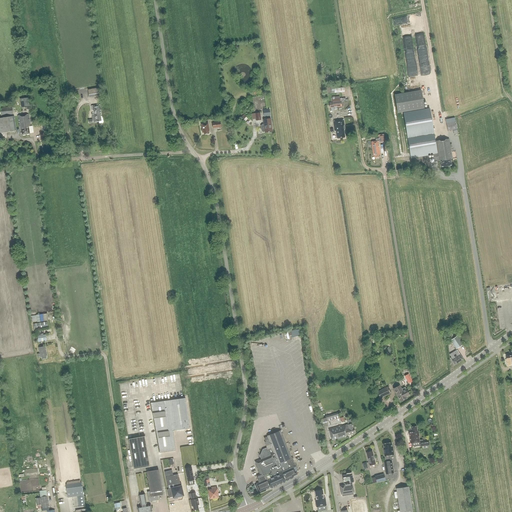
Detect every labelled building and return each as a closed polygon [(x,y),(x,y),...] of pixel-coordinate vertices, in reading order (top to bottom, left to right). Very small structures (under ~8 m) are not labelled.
[(412,15),(393,18),(395,26),(413,22),(412,15)] [(403,33),(404,44),(413,43),(413,33),(403,33)] [(418,47),(427,45),(425,38),(422,39),(422,41),(417,42),(418,47)] [(100,95),(99,88),(86,89),(87,97),(100,95)] [(421,90),(394,95),(397,113),(424,109),(421,90)] [(263,96),(253,97),(254,108),(262,107),(262,106),(266,106),(266,102),(263,102),(263,96)] [(28,98),(20,99),(21,107),(29,106),(28,98)] [(340,99),(332,99),(332,101),(329,102),(330,108),(331,111),(334,110),(337,109),(337,107),(342,106),(341,101),(340,102),(340,99)] [(101,116),(99,105),(91,106),(92,115),(91,115),(92,120),(88,120),(88,123),(95,122),(98,122),(99,124),(102,123),(103,122),(102,116),(101,116)] [(0,107),(0,109),(1,116),(13,114),(12,106),(0,107)] [(412,158),(424,156),(433,155),(435,162),(440,161),(441,167),(452,165),(451,159),(452,159),(449,139),(435,141),(429,109),(403,114),(412,158)] [(251,114),(252,119),(256,119),(256,121),(261,120),(260,113),(251,114)] [(29,127),(30,126),(28,115),(18,116),(20,129),(21,129),(22,135),(30,134),(29,127)] [(0,132),(16,130),(14,116),(0,118),(0,132)] [(263,120),(264,124),(262,125),(261,126),(261,131),(263,132),(265,132),(265,133),(272,132),(270,119),(263,120)] [(345,125),(344,125),(343,120),(333,121),(335,132),(336,131),(337,138),(345,137),(344,130),(344,129),(345,129),(345,125)] [(454,135),(458,134),(454,121),(446,124),(448,131),(453,130),(454,135)] [(208,131),(209,130),(208,123),(201,124),(202,132),(204,132),(204,134),(209,133),(208,131)] [(380,154),(379,143),(385,142),(384,134),(378,135),(379,139),(375,139),(376,141),(371,142),(373,155),(375,155),(375,157),(379,157),(379,154),(380,154)] [(48,320),(47,313),(31,316),(32,322),(48,320)] [(450,340),(455,348),(463,344),(457,335),(450,340)] [(46,356),(47,356),(45,346),(38,347),(39,354),(37,354),(38,357),(41,357),(42,359),(46,358),(46,356)] [(457,350),(452,353),(449,355),(451,358),(450,358),(451,360),(454,364),(463,359),(457,350)] [(400,385),(398,386),(393,389),(395,393),(396,393),(400,401),(406,398),(405,397),(409,395),(407,391),(405,388),(402,389),(400,385)] [(388,387),(376,392),(380,399),(391,394),(388,387)] [(164,401),(151,403),(151,405),(160,452),(175,449),(175,448),(173,430),(189,428),(185,398),(164,401)] [(328,426),(328,427),(341,423),(338,413),(325,416),(326,418),(320,420),(323,427),(328,426)] [(353,423),(347,425),(346,424),(345,425),(342,426),(341,425),(329,429),(332,441),(348,436),(348,435),(355,433),(353,426),(353,423)] [(410,443),(411,443),(412,446),(415,447),(420,446),(429,445),(428,439),(420,440),(418,431),(417,431),(416,427),(411,427),(411,430),(408,430),(409,435),(410,437),(409,437),(410,443)] [(265,454),(267,457),(255,462),(260,475),(259,475),(260,478),(257,479),(259,483),(258,483),(257,483),(261,491),(270,487),(270,488),(285,481),(293,477),(293,476),(297,474),(296,472),(295,472),(293,468),(296,467),(292,458),(291,459),(281,431),(267,436),(267,437),(264,438),(266,442),(264,442),(267,449),(269,452),(265,454)] [(129,439),(134,469),(150,466),(144,436),(129,439)] [(384,444),(383,444),(383,448),(384,456),(385,462),(384,462),(386,474),(393,473),(392,461),(389,461),(388,455),(394,455),(393,449),(392,450),(391,443),(390,443),(384,444)] [(369,465),(375,464),(372,451),(366,453),(369,465)] [(185,468),(187,481),(194,480),(191,467),(185,468)] [(146,472),(150,491),(147,492),(148,501),(158,500),(158,495),(162,494),(158,469),(146,472)] [(169,471),(164,472),(168,489),(167,490),(169,498),(173,497),(182,495),(178,474),(170,476),(169,471)] [(353,494),(354,494),(352,484),(350,485),(349,483),(354,482),(353,477),(352,477),(351,473),(346,473),(347,474),(342,475),(344,484),(345,483),(345,485),(344,486),(344,485),(340,486),(341,496),(342,496),(345,495),(345,496),(351,495),(350,494),(353,494)] [(384,474),(375,476),(377,483),(386,480),(384,474)] [(67,497),(83,495),(81,482),(80,482),(80,480),(77,481),(77,483),(65,485),(67,497)] [(210,499),(218,497),(217,489),(216,489),(216,487),(211,487),(211,490),(208,490),(210,499)] [(397,498),(399,511),(405,511),(413,511),(408,487),(396,489),(396,492),(394,492),(395,498),(397,498)] [(49,507),(46,490),(39,491),(42,508),(49,507)] [(316,507),(326,506),(325,497),(324,497),(322,490),(315,491),(316,500),(315,500),(316,507)] [(198,505),(199,505),(198,498),(196,499),(195,493),(190,494),(192,500),(190,500),(192,506),(193,506),(194,510),(198,509),(198,505)] [(138,511),(151,511),(150,505),(146,505),(146,504),(145,494),(139,495),(140,505),(141,505),(141,506),(137,507),(138,511)]
